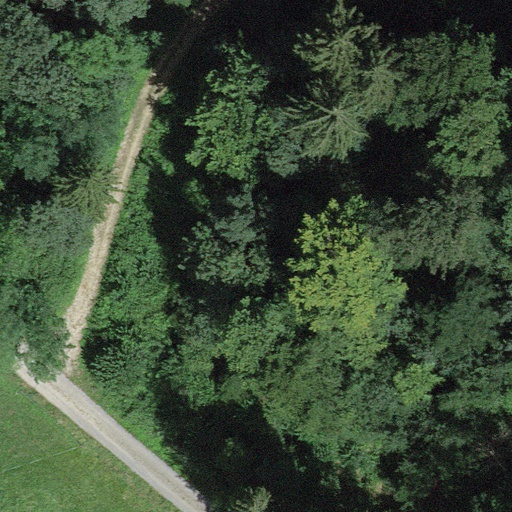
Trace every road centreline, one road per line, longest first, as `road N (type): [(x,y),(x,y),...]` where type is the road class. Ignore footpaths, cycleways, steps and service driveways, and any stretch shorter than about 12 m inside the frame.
road 1 (track): [(209,0),(177,42),(133,131),(52,386)]
road 2 (track): [(203,511),(0,337)]
